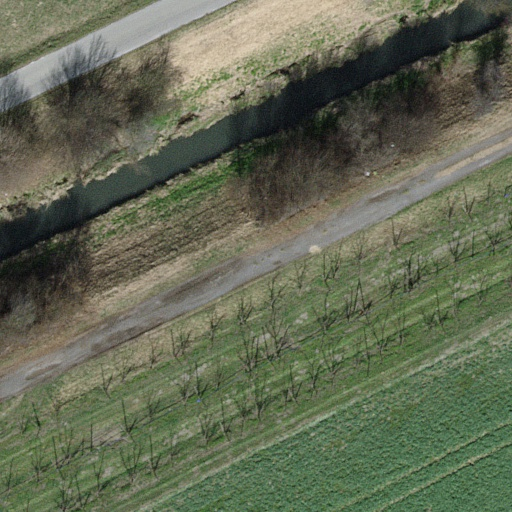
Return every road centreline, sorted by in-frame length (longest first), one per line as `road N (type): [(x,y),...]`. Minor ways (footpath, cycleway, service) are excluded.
road 1 (track): [(511,143),(0,385)]
road 2 (unclassified): [(0,96),(200,0)]
